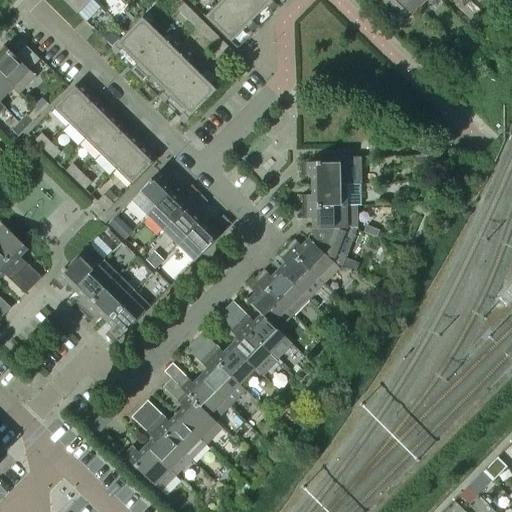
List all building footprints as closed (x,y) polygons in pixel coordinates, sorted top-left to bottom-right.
[(92,0),(62,0),(77,15),(92,0)] [(252,22),(228,0),(222,0),(205,18),(235,48),(236,47),(232,43),(247,28),(251,32),(256,27),(252,22)] [(272,2),(270,0),(228,0),(252,22),(267,8),(271,12),(276,6),(272,2)] [(418,8),(409,0),(378,0),(396,17),(404,9),(411,16),(418,8)] [(426,0),(409,0),(418,8),(426,0)] [(202,23),(183,4),(176,11),(195,30),(202,23)] [(150,77),(175,51),(142,18),(112,49),(118,54),(122,50),(137,65),(132,69),(145,82),(150,77)] [(223,43),(205,26),(199,33),(216,50),(223,43)] [(243,63),(234,54),(226,46),(219,53),(237,70),(243,63)] [(35,77),(6,48),(0,53),(0,75),(13,89),(14,88),(19,94),(35,77)] [(170,98),(196,71),(175,51),(150,77),(165,92),(160,96),(166,102),(170,98)] [(216,91),(196,71),(170,98),(185,112),(181,117),(186,122),(216,91)] [(0,101),(13,89),(0,75),(0,101)] [(69,125),(93,101),(77,85),(53,109),(69,125)] [(41,114),(48,107),(42,100),(34,107),(41,114)] [(85,140),(109,116),(93,101),(69,125),(85,140)] [(26,130),(33,122),(26,116),(19,123),(26,130)] [(100,155),(124,131),(109,116),(85,140),(100,155)] [(18,137),(26,130),(19,123),(11,131),(18,137)] [(115,170),(139,146),(124,131),(100,155),(115,170)] [(51,144),(41,134),(34,141),(44,151),(51,144)] [(60,153),(51,144),(44,151),(54,160),(60,153)] [(131,186),(155,162),(139,146),(115,170),(131,186)] [(357,185),(356,158),(331,159),(331,163),(301,164),(301,176),(311,176),(312,186),(357,185)] [(82,174),(72,165),(66,172),(75,181),(82,174)] [(145,219),(171,192),(164,185),(172,178),(163,169),(132,200),(147,215),(144,219),(145,219)] [(91,184),(82,174),(75,181),(85,190),(91,184)] [(67,204),(45,181),(20,207),(44,229),(60,228),(59,211),(67,204)] [(360,206),(359,185),(357,185),(312,186),(312,196),(302,196),(302,208),(350,207),(350,206),(360,206)] [(160,234),(194,200),(186,192),(179,199),(171,192),(145,219),(146,220),(149,217),(163,231),(159,234),(160,234)] [(113,205),(103,195),(97,202),(106,212),(113,205)] [(176,250),(202,222),(195,215),(202,208),(194,200),(160,234),(161,235),(164,232),(178,246),(175,249),(176,250)] [(313,230),(356,229),(356,207),(350,207),(302,208),(302,219),(312,219),(313,230)] [(192,265),(226,231),(217,222),(210,229),(202,222),(176,250),(179,247),(193,261),(190,264),(192,265)] [(28,250),(4,226),(0,230),(0,254),(19,273),(27,265),(20,258),(28,250)] [(342,267),(356,230),(356,229),(313,230),(313,236),(309,240),(333,263),(336,266),(342,267)] [(333,263),(309,240),(301,247),(294,240),(285,249),(323,286),(339,269),(336,266),(333,263)] [(74,291),(104,261),(87,245),(51,283),(60,291),(67,284),(74,291)] [(308,301),(323,286),(285,249),(278,256),(285,264),(278,271),(308,301)] [(19,273),(0,254),(0,278),(4,274),(11,282),(19,273)] [(82,314),(119,276),(104,261),(74,291),(81,298),(74,305),(82,314)] [(293,316),(308,301),(278,271),(271,278),(263,271),(255,279),(293,316)] [(105,321),(135,292),(119,276),(82,314),(91,322),(98,314),(105,321)] [(278,332),(293,316),(255,279),(247,287),(255,295),(247,302),(261,316),(261,315),(272,326),(272,325),(278,332)] [(505,308),(511,300),(511,283),(497,299),(505,308)] [(114,345),(145,313),(151,307),(135,292),(105,321),(112,328),(105,336),(114,345)] [(292,345),(278,332),(272,325),(272,326),(261,315),(261,316),(254,323),(246,315),(238,324),(276,361),(292,345)] [(261,377),(276,361),(238,324),(230,332),(237,339),(230,347),(258,373),(261,377)] [(258,373),(230,347),(223,354),(216,346),(208,355),(242,389),(243,388),(240,385),(254,371),(257,374),(258,373)] [(246,392),(242,389),(208,355),(200,363),(207,370),(200,378),(231,408),(246,392)] [(216,423),(231,408),(200,378),(193,384),(186,377),(177,386),(216,423)] [(228,435),(216,423),(177,386),(184,393),(176,401),(183,409),(176,416),(212,451),(228,435)] [(212,451),(176,416),(169,423),(162,416),(154,424),(197,466),(212,451)] [(197,466),(154,424),(146,432),(153,440),(146,447),(182,482),(197,466)] [(182,482),(146,447),(139,454),(132,446),(123,455),(166,498),(182,482)]
